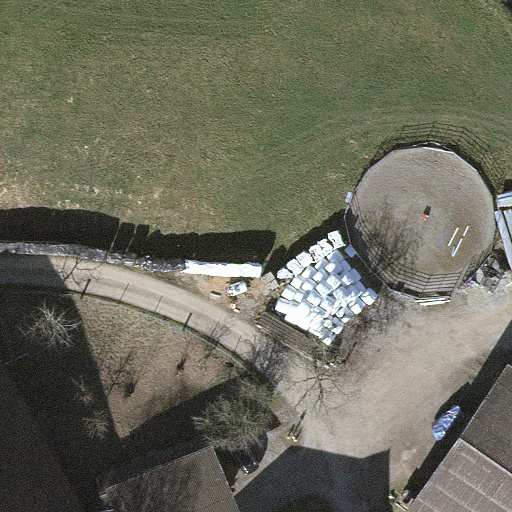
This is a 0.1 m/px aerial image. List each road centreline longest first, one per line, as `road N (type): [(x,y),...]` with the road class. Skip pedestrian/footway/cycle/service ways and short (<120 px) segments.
road 1 (track): [(0,275),(126,285),(213,320),(333,397)]
road 2 (track): [(511,343),(437,382),(333,397)]
